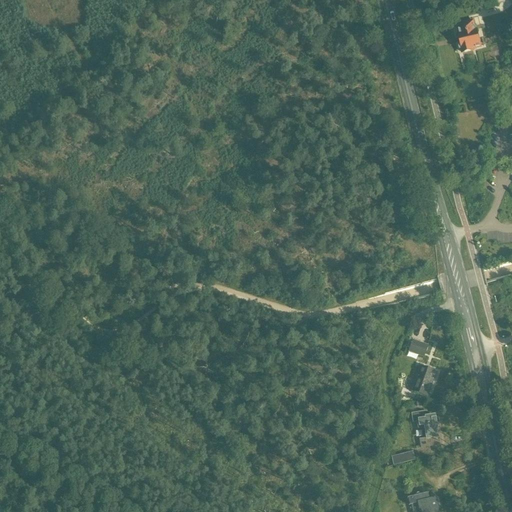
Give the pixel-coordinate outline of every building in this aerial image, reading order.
[(485,9),(489,8),(498,6),(496,0),(487,0),(483,1),(485,9)] [(475,30),(473,21),(458,25),(459,33),(459,34),(461,44),(460,44),(459,46),(459,48),(462,49),(462,53),(472,50),(472,49),(480,47),(476,29),(475,30)] [(408,351),(424,356),(429,344),(413,338),(408,351)] [(434,380),(436,372),(419,367),(415,378),(416,379),(412,392),(424,396),(430,378),(434,380)] [(436,428),(435,426),(436,426),(437,425),(438,424),(438,423),(438,422),(438,421),(438,420),(437,420),(437,419),(436,419),(435,418),(434,418),(434,416),(428,417),(428,416),(428,415),(428,414),(427,413),(426,413),(426,412),(425,412),(424,412),(408,414),(409,422),(413,421),(414,429),(424,427),(426,439),(419,440),(421,448),(438,445),(435,429),(436,428)] [(413,452),(391,457),(393,466),(415,460),(413,452)] [(415,497),(407,499),(408,506),(411,506),(412,511),(440,511),(438,502),(435,503),(434,499),(429,500),(427,494),(419,496),(419,495),(418,494),(417,494),(416,495),(415,496),(415,497)]
